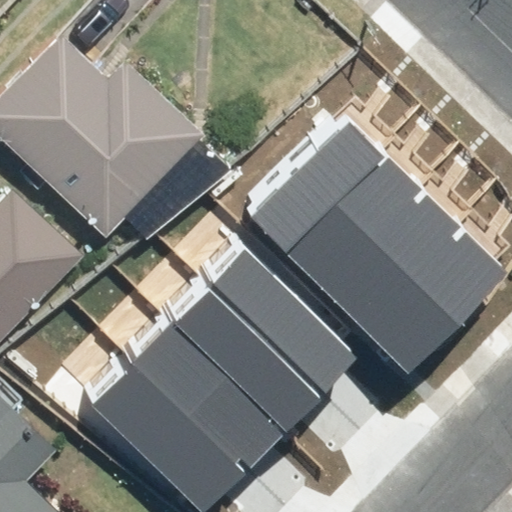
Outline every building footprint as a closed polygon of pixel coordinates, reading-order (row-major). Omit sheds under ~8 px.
[(0,71),(0,146),(92,233),(189,131),(107,55),(89,74),(41,28),(0,71)] [(358,121),(255,224),(403,371),(506,269),(358,121)] [(10,193),(0,204),(0,343),(79,254),(10,193)] [(240,241),(84,408),(196,511),(204,511),(356,349),(240,241)] [(22,327),(0,346),(0,363),(35,403),(65,376),(22,327)] [(47,511),(12,478),(41,448),(0,408),(0,511),(47,511)]
